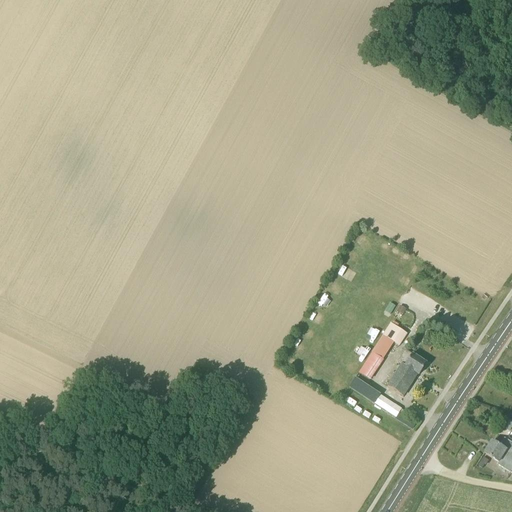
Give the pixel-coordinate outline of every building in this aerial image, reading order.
[(341,265),(336,273),(350,281),(354,273),(341,265)] [(317,302),(325,307),(328,300),(320,296),(317,302)] [(395,307),(390,304),(385,312),(390,315),(395,307)] [(406,310),(400,307),(397,312),(403,316),(406,310)] [(393,344),(399,347),(407,335),(391,325),(383,337),(393,344)] [(369,339),(373,331),(365,328),(361,335),(369,339)] [(393,344),(383,337),(371,355),(381,362),(393,344)] [(363,357),(367,349),(355,343),(351,350),(363,357)] [(418,376),(426,364),(405,351),(398,362),(402,365),(387,388),(403,398),(417,375),(418,376)] [(395,417),(400,408),(353,377),(347,387),(395,417)] [(511,422),(507,419),(503,425),(504,426),(511,430),(511,428),(511,422)] [(501,447),(493,442),(485,454),(505,467),(503,470),(511,475),(511,474),(511,473),(511,454),(511,453),(511,451),(511,443),(506,439),(501,447)]
